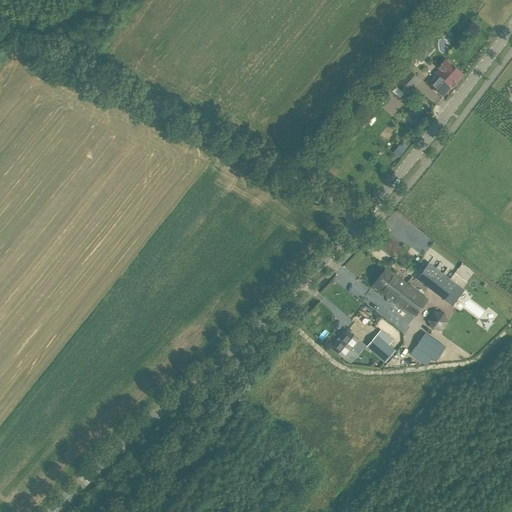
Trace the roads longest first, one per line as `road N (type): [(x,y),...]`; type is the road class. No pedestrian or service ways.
road 1 (tertiary): [(56,511),(117,448),(246,340),(362,214)]
road 2 (unclassified): [(0,26),(362,214)]
road 3 (tertiary): [(362,214),(511,30)]
